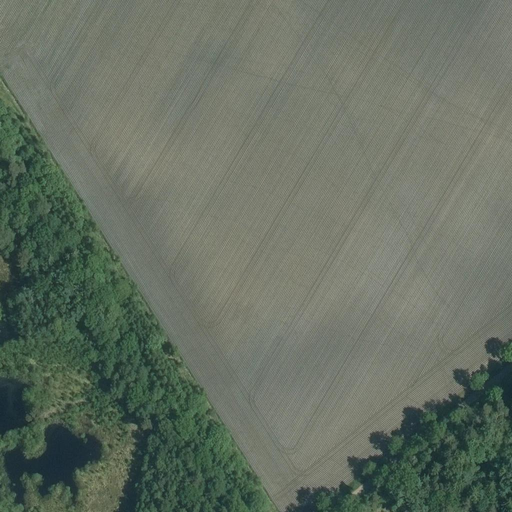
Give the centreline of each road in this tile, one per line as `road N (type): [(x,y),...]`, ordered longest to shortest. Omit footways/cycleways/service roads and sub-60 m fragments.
road 1 (track): [(265,511),(0,98)]
road 2 (track): [(201,511),(111,331),(62,258),(0,200)]
road 3 (track): [(331,511),(488,382)]
